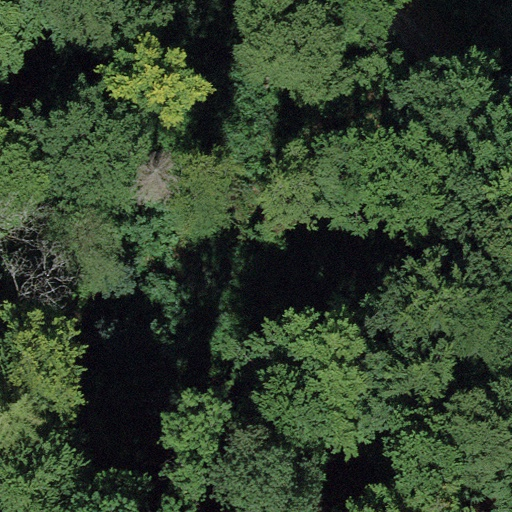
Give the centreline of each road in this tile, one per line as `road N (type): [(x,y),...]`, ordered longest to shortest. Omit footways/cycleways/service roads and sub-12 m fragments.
road 1 (track): [(151,511),(42,295),(0,161)]
road 2 (track): [(380,0),(511,138)]
